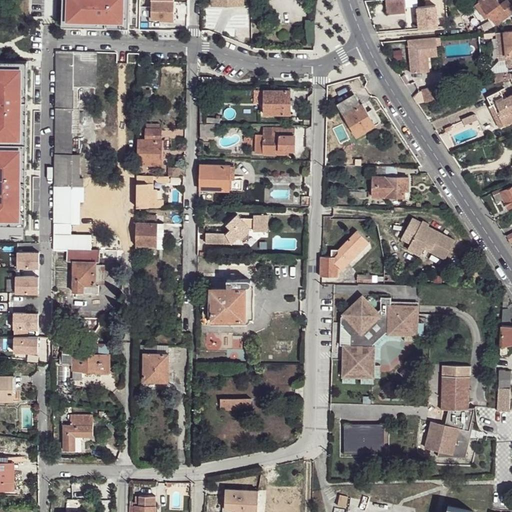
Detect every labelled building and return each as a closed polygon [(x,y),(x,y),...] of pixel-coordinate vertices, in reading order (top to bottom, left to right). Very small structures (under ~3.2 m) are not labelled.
[(175,0),(152,0),(152,11),(150,11),(150,22),(156,22),(156,21),(162,21),(175,21),(175,0)] [(385,0),(387,13),(406,12),(404,0),(385,0)] [(511,13),(511,7),(507,0),(500,5),(496,0),(479,0),(480,1),(476,4),(486,19),(490,16),(496,24),(511,13)] [(436,6),(418,7),(420,29),(438,27),(436,6)] [(411,73),(422,72),(420,50),(437,49),(437,47),(441,47),(440,37),(408,40),(411,73)] [(420,50),(422,72),(429,71),(428,57),(438,56),(437,49),(420,50)] [(78,86),(97,86),(98,52),(57,51),(56,86),(78,86)] [(441,85),(422,88),(424,101),(443,98),(441,85)] [(56,86),(56,132),(73,132),(80,132),(80,109),(78,108),(78,86),(56,86)] [(264,104),(264,114),(291,114),(291,90),(291,87),(268,87),(268,90),(264,90),(264,104)] [(494,105),(504,126),(511,122),(511,94),(504,98),(500,90),(487,96),(492,106),(494,105)] [(338,104),(357,136),(375,125),(367,112),(362,103),(361,104),(355,94),(338,104)] [(489,107),(499,128),(504,126),(494,105),(492,106),(489,107)] [(372,109),(367,112),(375,125),(379,122),(372,109)] [(462,119),(465,125),(478,120),(476,115),(474,114),(462,119)] [(200,124),(201,137),(214,137),(214,124),(200,124)] [(335,136),(340,145),(346,142),(344,137),(347,135),(341,124),(335,128),(338,133),(335,136)] [(256,134),(255,153),(278,154),(278,150),(286,151),(295,151),(295,135),(294,135),(295,128),(272,127),(264,127),(264,135),(256,134)] [(138,139),(137,165),(161,165),(162,140),(161,140),(161,129),(160,129),(146,128),(146,139),(138,139)] [(56,132),(55,188),(84,189),(84,178),(80,178),(81,154),(73,154),(73,132),(56,132)] [(200,164),(199,189),(204,189),(229,190),(230,166),(230,165),(200,164)] [(373,176),(372,197),(405,197),(405,191),(405,186),(409,186),(409,177),(396,177),(397,166),(383,166),(383,177),(373,176)] [(168,167),(168,176),(169,176),(176,176),(176,168),(168,167)] [(176,168),(176,176),(183,176),(185,176),(185,168),(176,168)] [(137,176),(137,207),(157,207),(157,199),(157,189),(154,189),(149,189),(149,183),(154,183),(153,179),(154,176),(137,176)] [(501,200),(505,210),(511,206),(511,187),(498,194),(501,200)] [(55,188),(55,200),(80,201),(84,201),(84,189),(55,188)] [(491,196),(494,203),(501,200),(498,194),(498,193),(491,196)] [(55,200),(54,222),(72,222),(80,223),(80,201),(55,200)] [(206,233),(206,244),(232,244),(239,238),(249,228),(254,228),(254,231),(264,231),(265,215),(254,214),(254,218),(241,218),(238,214),(227,224),(231,229),(226,233),(206,233)] [(54,222),(54,250),(91,250),(91,235),(72,235),(72,222),(54,222)] [(137,222),(136,245),(158,245),(158,223),(137,222)] [(446,259),(455,240),(422,224),(408,251),(427,260),(431,252),(446,259)] [(250,232),(249,228),(239,238),(242,240),(250,232)] [(320,256),(320,276),(338,277),(338,274),(338,269),(367,239),(357,230),(338,249),(332,249),(331,256),(320,256)] [(338,269),(338,274),(370,242),(367,239),(338,269)] [(74,259),(73,291),(84,291),(99,292),(99,285),(96,285),(97,262),(93,262),(91,261),(91,259),(91,250),(68,250),(68,259),(74,259)] [(211,287),(211,320),(239,320),(239,323),(242,323),(242,320),(246,320),(246,287),(222,287),(221,283),(218,283),(218,287),(211,287)] [(342,317),(341,344),(344,344),(343,377),(355,377),(361,377),(374,378),(375,365),(375,359),(375,346),(370,346),(385,331),(388,332),(388,334),(400,335),(405,335),(418,335),(418,322),(419,305),(391,304),(391,301),(391,297),(381,296),(381,308),(378,311),(362,295),(342,314),(343,315),(342,317)] [(503,308),(502,325),(511,325),(511,309),(511,308),(503,308)] [(511,325),(502,325),(501,346),(508,345),(511,343),(511,325)] [(53,327),(52,343),(63,343),(71,343),(71,338),(65,338),(65,328),(59,328),(53,327)] [(375,346),(381,346),(387,340),(388,334),(388,332),(385,331),(370,346),(375,346)] [(73,364),(73,370),(83,370),(91,370),(91,372),(110,373),(111,354),(94,354),(95,344),(93,344),(71,343),(63,343),(62,364),(73,364)] [(144,352),(144,381),(169,382),(169,346),(141,345),(141,352),(144,352)] [(501,346),(501,353),(509,351),(508,345),(501,346)] [(400,373),(410,384),(422,374),(411,362),(400,373)] [(443,365),(442,409),(449,409),(469,410),(470,365),(443,365)] [(73,370),(73,381),(83,382),(83,370),(73,370)] [(511,371),(500,370),(499,379),(511,379),(511,371)] [(0,375),(0,401),(14,401),(14,392),(10,392),(10,375),(0,375)] [(499,379),(499,387),(510,388),(511,379),(499,379)] [(499,387),(497,411),(510,410),(510,388),(499,387)] [(221,400),(221,409),(251,408),(251,400),(221,400)] [(429,435),(425,448),(438,452),(451,455),(451,459),(465,460),(473,439),(471,438),(468,438),(469,433),(472,433),(475,410),(469,410),(449,409),(445,428),(443,438),(429,435)] [(64,424),(64,451),(76,451),(75,437),(82,436),(93,436),(93,415),(72,415),(71,424),(64,424)] [(432,422),(429,435),(443,438),(445,428),(432,422)] [(384,424),(344,424),(344,454),(385,454),(384,424)] [(0,490),(9,490),(9,461),(15,462),(15,457),(9,457),(9,461),(0,461),(0,490)] [(57,485),(56,495),(64,495),(64,485),(57,485)] [(225,488),(224,508),(236,509),(235,511),(257,511),(259,490),(225,488)] [(340,494),(338,505),(347,506),(348,495),(340,494)] [(155,511),(156,496),(139,495),(139,502),(132,502),(132,505),(130,505),(129,511),(155,511)]
